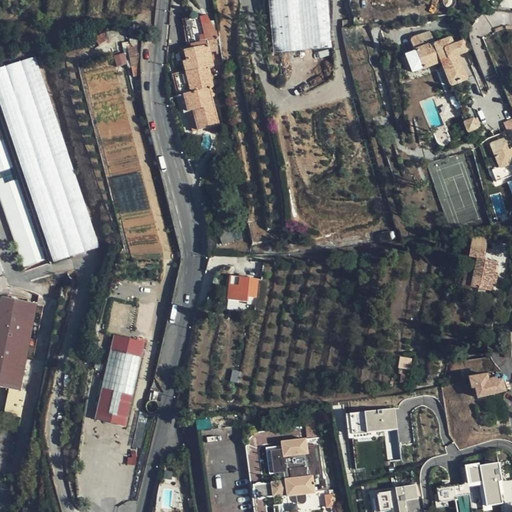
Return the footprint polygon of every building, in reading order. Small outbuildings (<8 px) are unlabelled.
[(323,0),(257,0),(263,61),(327,52),(323,0)] [(189,52),(184,52),(186,63),(183,64),(184,75),(173,77),(182,115),(214,107),(212,97),(210,97),(209,93),(214,92),(212,80),(214,80),(214,75),(225,73),(218,39),(206,17),(183,20),(189,52)] [(424,40),(428,49),(440,45),(437,36),(424,40)] [(440,45),(428,49),(418,53),(424,72),(442,65),(451,90),(461,87),(470,84),(461,58),(458,49),(455,40),(440,45)] [(468,45),(458,49),(461,58),(471,54),(468,45)] [(137,68),(138,51),(126,53),(130,69),(137,68)] [(424,72),(418,53),(407,57),(413,75),(424,72)] [(39,56),(0,67),(0,94),(51,262),(98,248),(39,56)] [(461,87),(451,90),(461,121),(471,117),(461,87)] [(478,137),(474,126),(464,129),(468,141),(478,137)] [(495,181),(511,173),(511,156),(505,138),(489,144),(498,166),(490,169),(495,181)] [(0,219),(1,219),(21,212),(0,151),(0,219)] [(21,212),(1,219),(21,278),(42,271),(21,212)] [(460,258),(459,268),(457,288),(481,291),(482,282),(483,271),(484,260),(473,259),(474,250),(456,248),(455,257),(460,258)] [(271,292),(275,272),(263,270),(259,289),(271,292)] [(254,302),(255,285),(254,285),(255,278),(229,276),(227,301),(247,303),(248,302),(254,302)] [(7,402),(20,407),(27,390),(21,389),(21,387),(35,316),(1,308),(0,311),(0,385),(10,387),(7,398),(7,402)] [(112,334),(96,420),(129,426),(145,340),(112,334)] [(511,365),(511,340),(503,341),(504,366),(511,365)] [(410,367),(411,358),(401,357),(400,365),(410,367)] [(504,392),(502,379),(497,380),(497,378),(488,380),(487,374),(468,378),(470,389),(474,388),(476,399),(504,392)] [(10,387),(0,385),(0,396),(7,398),(10,387)] [(351,413),(353,434),(398,429),(396,408),(351,413)] [(293,489),(303,487),(322,484),(322,481),(326,478),(324,469),(320,466),(314,433),(303,435),(302,427),(277,431),(278,435),(261,438),(266,465),(274,464),(276,473),(267,474),(270,489),(278,487),(279,491),(293,489)] [(468,483),(436,488),(438,501),(471,496),(470,488),(481,486),(485,507),(505,504),(498,462),(479,465),(479,463),(465,465),(468,483)] [(335,506),(331,483),(326,484),(327,489),(325,489),(327,501),(330,501),(331,507),(335,506)] [(418,483),(369,491),(372,511),(407,511),(406,501),(421,498),(418,483)] [(305,495),(303,487),(293,489),(294,497),(295,498),(300,499),(302,499),(303,498),(304,497),(305,495)] [(290,511),(288,496),(271,498),(273,511),(290,511)]
